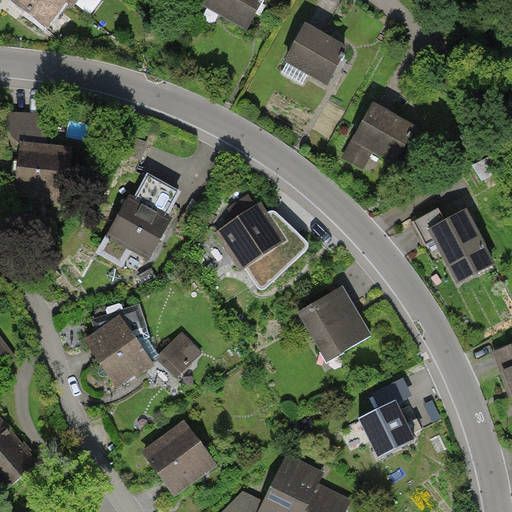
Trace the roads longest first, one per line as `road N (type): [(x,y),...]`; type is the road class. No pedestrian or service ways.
road 1 (residential): [(0,61),(171,99),(245,136),(366,233),(447,355),(491,466),(497,511)]
road 2 (residential): [(387,0),(478,79)]
